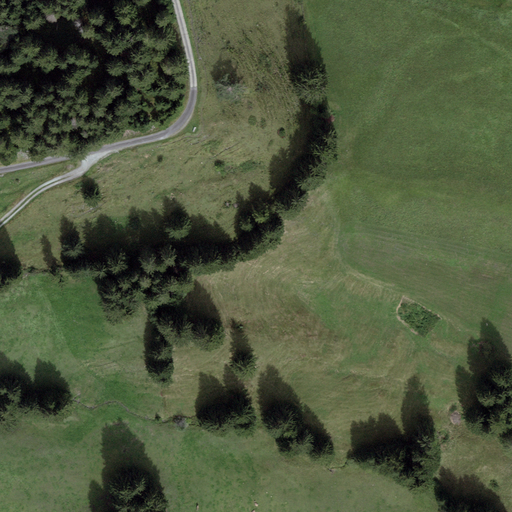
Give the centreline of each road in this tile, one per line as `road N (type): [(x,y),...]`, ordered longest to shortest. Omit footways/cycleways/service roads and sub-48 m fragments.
road 1 (track): [(177,0),(191,91),(141,130),(95,150),(0,169)]
road 2 (track): [(0,224),(40,188),(92,163),(95,150)]
